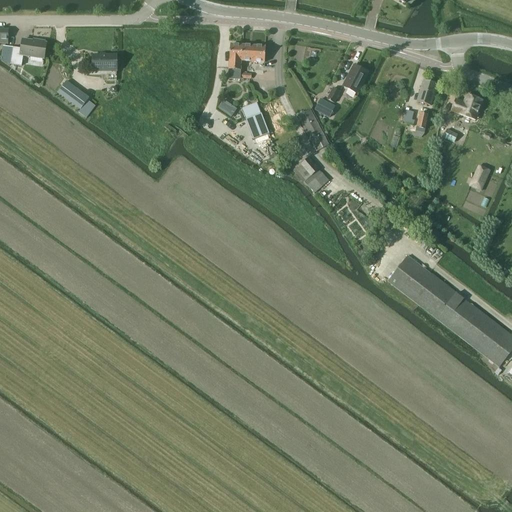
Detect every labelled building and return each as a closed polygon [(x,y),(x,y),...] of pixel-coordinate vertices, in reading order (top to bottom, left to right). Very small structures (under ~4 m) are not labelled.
[(21,50),(13,48),(10,65),(21,67),(23,56),(43,60),(46,44),(44,44),(44,43),(40,42),(38,43),(22,41),(21,50)] [(228,70),(228,80),(240,80),(240,71),(241,62),(242,46),(230,45),(229,61),(228,70)] [(264,63),(265,47),(242,46),(241,62),(264,63)] [(10,65),(13,48),(3,47),(1,59),(10,65)] [(92,72),(116,72),(116,56),(92,56),(92,72)] [(356,94),(367,73),(354,66),(343,87),(356,94)] [(431,106),(437,84),(423,80),(417,102),(431,106)] [(57,93),(75,107),(80,110),(78,113),(86,119),(95,107),(87,101),(89,99),(84,95),(66,82),(57,93)] [(334,104),(340,93),(333,89),(327,100),(334,104)] [(455,100),(451,112),(460,115),(472,119),(475,112),(479,113),(483,101),(466,95),(464,103),(455,100)] [(329,118),(335,107),(320,100),(315,111),(329,118)] [(258,106),(242,112),(253,140),(269,134),(258,106)] [(316,152),(328,146),(309,110),(297,116),(316,152)] [(425,130),(428,116),(419,115),(416,128),(425,130)] [(457,142),(459,134),(448,130),(445,138),(457,142)] [(309,158),(293,171),(303,183),(304,182),(314,194),(329,182),(319,170),(309,158)] [(482,192),(489,175),(491,171),(480,167),(474,180),(471,187),(482,192)] [(421,205),(424,202),(419,198),(414,204),(418,207),(421,204),(421,205)] [(511,338),(407,257),(388,283),(499,368),(511,350),(511,338)]
